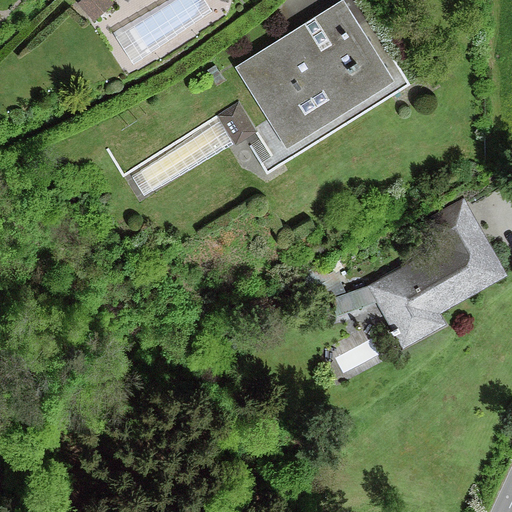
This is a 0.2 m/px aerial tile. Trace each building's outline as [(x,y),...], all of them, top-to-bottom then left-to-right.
[(93,18),(108,4),(103,0),(81,0),(79,3),(93,18)] [(209,12),(201,0),(166,0),(111,33),(131,65),(209,12)] [(284,148),(391,81),(341,1),(234,67),(284,148)] [(130,176),(142,196),(233,144),(253,131),(236,104),(130,176)] [(444,248),(475,231),(460,205),(429,222),(444,248)] [(431,311),(499,274),(481,241),(413,279),(407,268),(372,288),(394,328),(389,331),(391,335),(397,332),(403,342),(438,323),(431,311)]
